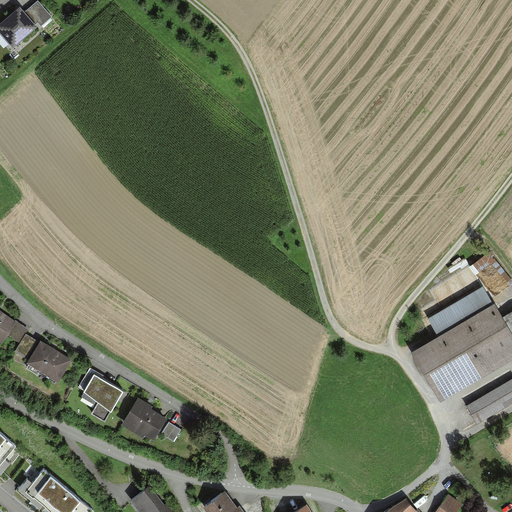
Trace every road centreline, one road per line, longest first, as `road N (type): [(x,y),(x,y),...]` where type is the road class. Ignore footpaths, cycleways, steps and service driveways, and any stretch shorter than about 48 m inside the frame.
road 1 (track): [(387,348),(347,338),(328,317),(253,68),(192,0)]
road 2 (residential): [(236,485),(227,441),(205,421),(38,318),(0,282)]
road 3 (residential): [(0,396),(121,456),(236,485)]
road 4 (track): [(511,177),(393,322),(387,348)]
road 5 (track): [(387,348),(401,358),(441,431),(437,466)]
road 6 (residential): [(236,485),(318,492),(356,511)]
